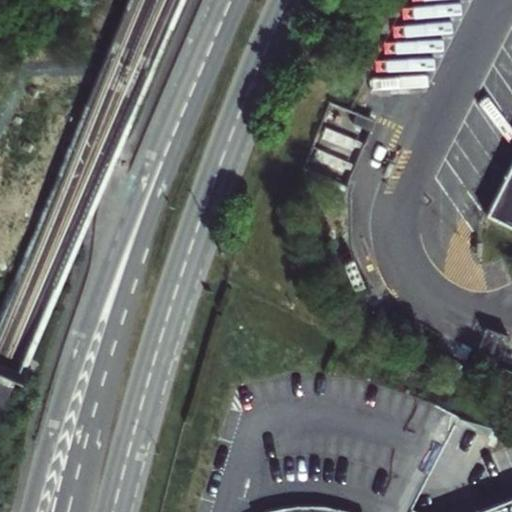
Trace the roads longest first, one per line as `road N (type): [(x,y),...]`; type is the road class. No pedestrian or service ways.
road 1 (primary): [(113,511),(203,208),(287,0)]
road 2 (primary): [(230,0),(114,295)]
road 3 (primary): [(114,295),(52,511)]
road 4 (primary): [(114,295),(77,511)]
road 5 (unknown): [(224,507),(295,499),(361,506)]
